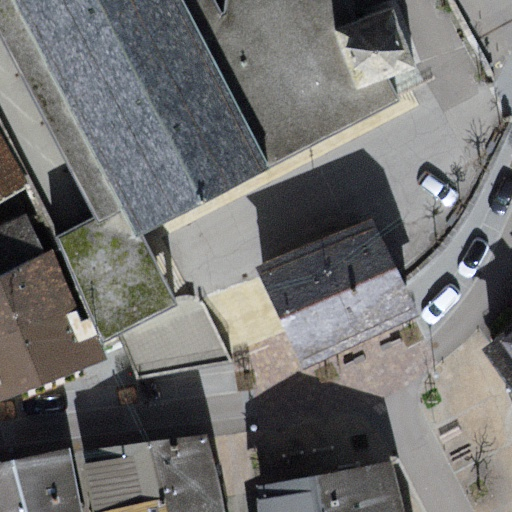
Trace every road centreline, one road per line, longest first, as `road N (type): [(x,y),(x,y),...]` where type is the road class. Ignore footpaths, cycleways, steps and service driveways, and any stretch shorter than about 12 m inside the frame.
road 1 (residential): [(374,384),(0,434)]
road 2 (residential): [(511,237),(458,329),(374,384)]
road 3 (residential): [(374,384),(447,511)]
